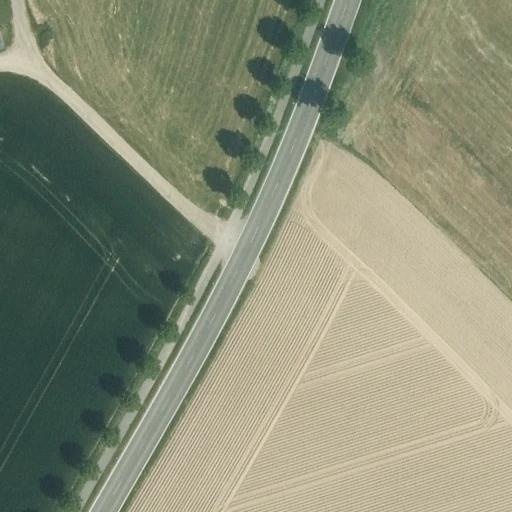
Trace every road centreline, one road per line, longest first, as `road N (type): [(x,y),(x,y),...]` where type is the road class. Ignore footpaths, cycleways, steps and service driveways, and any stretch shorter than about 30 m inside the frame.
road 1 (secondary): [(105,511),(247,252),(349,0)]
road 2 (track): [(247,252),(41,64),(0,58)]
